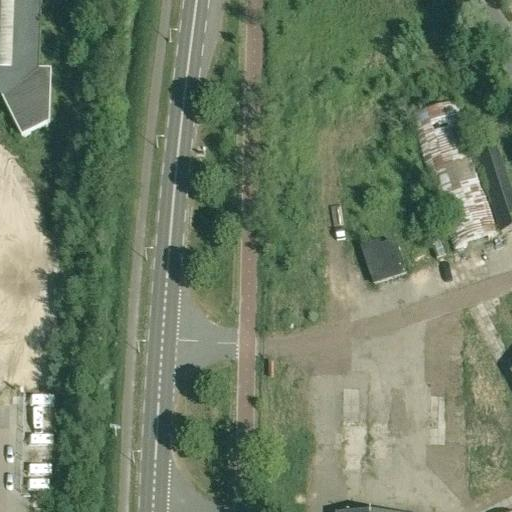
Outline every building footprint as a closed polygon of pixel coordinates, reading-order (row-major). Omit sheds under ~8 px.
[(0,0),(0,97),(2,100),(22,140),(49,126),(51,73),(39,72),(41,0),(0,0)] [(496,238),(456,106),(405,119),(451,252),(496,238)] [(511,234),(511,197),(498,154),(477,161),(501,237),(511,234)] [(433,242),(438,265),(449,262),(443,239),(433,242)] [(406,276),(394,240),(362,251),(374,287),(406,276)]
